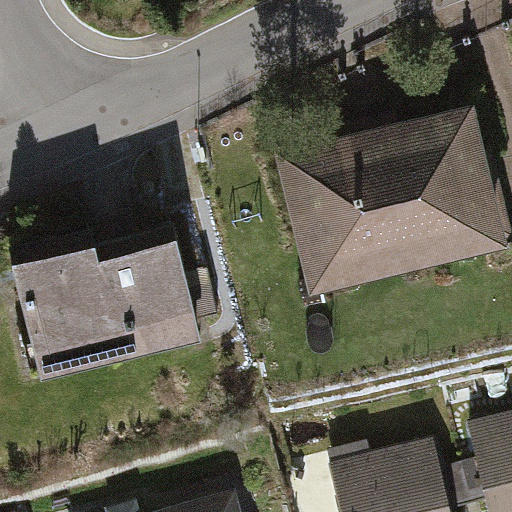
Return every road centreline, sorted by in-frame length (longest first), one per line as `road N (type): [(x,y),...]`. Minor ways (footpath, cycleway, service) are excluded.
road 1 (residential): [(360,0),(54,136)]
road 2 (residential): [(9,0),(54,136)]
